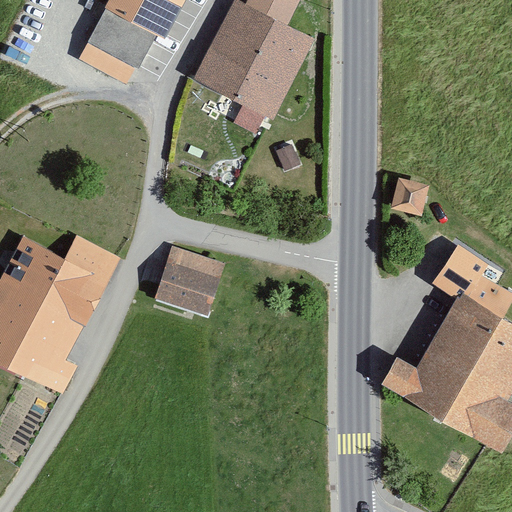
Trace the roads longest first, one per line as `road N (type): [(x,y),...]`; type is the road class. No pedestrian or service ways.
road 1 (residential): [(0,507),(114,319),(147,215),(357,265)]
road 2 (secondary): [(357,265),(360,0)]
road 3 (secondary): [(359,511),(357,265)]
